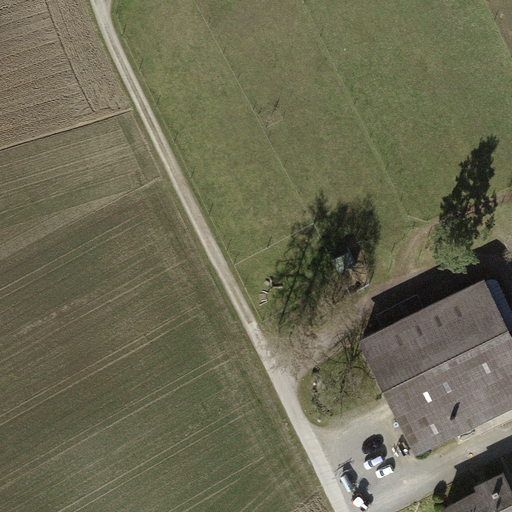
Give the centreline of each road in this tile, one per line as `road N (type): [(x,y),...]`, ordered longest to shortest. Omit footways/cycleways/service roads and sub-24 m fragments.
road 1 (track): [(97,0),(345,511)]
road 2 (track): [(511,434),(360,511)]
